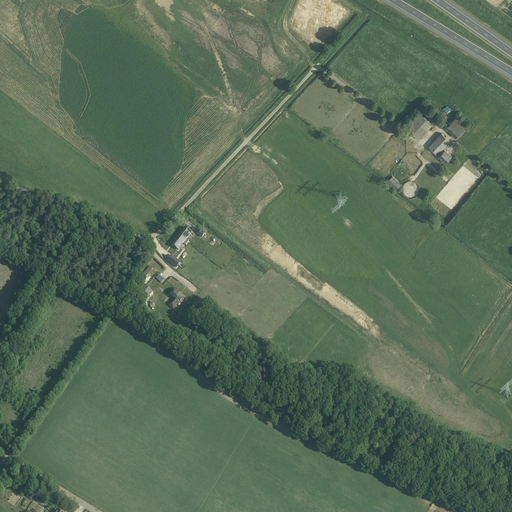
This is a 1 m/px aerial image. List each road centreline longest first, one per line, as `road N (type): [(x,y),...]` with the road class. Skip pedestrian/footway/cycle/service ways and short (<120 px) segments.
road 1 (track): [(46,275),(170,340),(298,428),(468,511)]
road 2 (unclassified): [(104,219),(144,240),(161,231),(318,64)]
road 3 (unclassified): [(0,352),(76,229),(104,219)]
road 4 (motorway): [(390,0),(511,74)]
